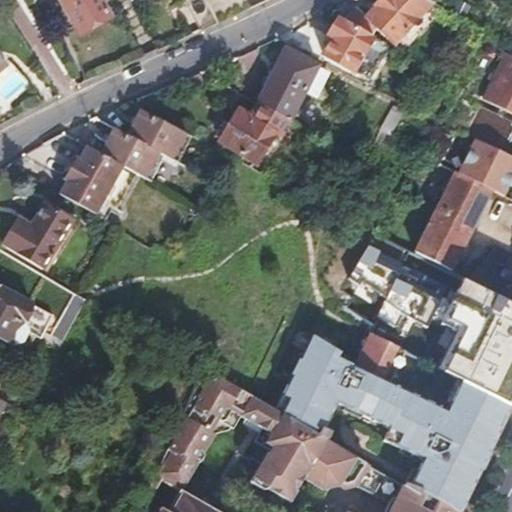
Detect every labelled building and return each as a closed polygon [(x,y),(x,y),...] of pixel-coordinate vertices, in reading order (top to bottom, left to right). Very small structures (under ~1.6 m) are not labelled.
[(63,7),(79,35),(109,17),(102,4),(99,0),(65,0),(68,5),(63,7)] [(200,32),(218,24),(205,0),(201,0),(188,6),(200,32)] [(237,15),(250,9),(244,0),(205,0),(218,24),(237,15)] [(377,8),(367,18),(394,43),(418,19),(395,0),(380,0),(375,6),(377,8)] [(333,37),(325,51),(354,68),(372,37),(339,19),(330,34),(333,37)] [(71,55),(87,82),(113,69),(117,68),(101,38),(71,55)] [(308,83),(316,67),(316,66),(283,51),(258,104),(283,119),(289,123),(308,83)] [(511,56),(507,54),(484,100),(511,113),(511,56)] [(8,66),(8,67),(15,75),(25,87),(41,106),(43,105),(8,66)] [(6,68),(0,73),(0,107),(5,104),(0,97),(0,87),(15,75),(8,67),(6,68)] [(316,67),(308,83),(320,88),(327,72),(316,67)] [(0,127),(41,106),(25,87),(5,104),(0,107),(0,127)] [(257,165),(283,119),(258,104),(249,119),(239,113),(221,144),(257,165)] [(476,142),(460,174),(492,190),(511,199),(511,120),(481,105),(466,135),(477,140),(476,142)] [(394,106),(381,127),(391,134),(404,111),(394,106)] [(187,135),(139,110),(131,125),(144,131),(138,142),(159,154),(164,157),(173,162),(187,135)] [(144,131),(131,125),(125,136),(138,142),(144,131)] [(125,136),(112,129),(107,142),(120,148),(113,159),(147,178),(159,154),(138,142),(125,136)] [(191,138),(187,135),(173,162),(178,164),(191,138)] [(120,148),(107,142),(101,153),(113,159),(120,148)] [(58,195),(94,216),(103,201),(115,207),(134,173),(86,146),(78,160),(76,159),(64,181),(66,182),(58,195)] [(159,154),(147,178),(151,180),(164,157),(159,154)] [(451,272),(492,190),(460,174),(458,173),(417,255),(451,272)] [(1,247),(42,272),(69,228),(42,213),(32,230),(17,222),(15,225),(4,244),(1,247)] [(0,237),(0,241),(4,244),(15,225),(9,222),(0,237)] [(494,249),(469,281),(510,301),(511,302),(511,260),(503,278),(497,275),(506,255),(494,249)] [(413,253),(373,332),(421,357),(429,340),(420,335),(451,272),(417,255),(413,253)] [(0,288),(0,337),(17,346),(25,344),(30,335),(26,326),(35,330),(43,313),(30,306),(31,304),(0,288)] [(458,331),(439,367),(511,405),(511,302),(510,301),(487,346),(458,331)] [(372,333),(354,369),(390,388),(398,375),(454,402),(447,420),(495,442),(511,406),(511,405),(439,367),(421,357),(373,332),(372,333)] [(466,501),(495,442),(447,420),(388,392),(390,388),(354,369),(351,368),(315,349),(282,414),(314,432),(331,402),(338,405),(346,407),(347,404),(388,425),(382,437),(420,456),(411,474),(466,501)] [(282,414),(202,368),(166,448),(189,461),(194,450),(202,453),(210,436),(205,434),(211,415),(225,423),(232,410),(255,422),(247,435),(264,445),(261,451),(259,449),(246,474),(264,483),(263,485),(287,498),(299,476),(309,458),(348,479),(360,459),(319,435),(314,432),(282,414)] [(398,375),(390,388),(388,392),(447,420),(454,402),(398,375)] [(0,422),(9,408),(0,402),(0,422)] [(189,461),(166,448),(154,475),(163,480),(185,493),(197,465),(189,461)] [(189,461),(197,465),(202,463),(205,457),(202,453),(194,450),(189,461)] [(337,485),(354,483),(348,479),(309,458),(299,476),(320,487),(323,485),(334,484),(337,485)] [(457,511),(420,492),(419,493),(405,485),(360,459),(348,479),(354,483),(371,492),(394,504),(392,508),(390,511),(457,511)] [(261,484),(263,485),(264,483),(246,474),(243,479),(255,486),(261,484)] [(460,511),(466,501),(411,474),(405,485),(419,493),(420,492),(457,511),(460,511)] [(217,511),(185,493),(163,480),(144,511),(217,511)]
